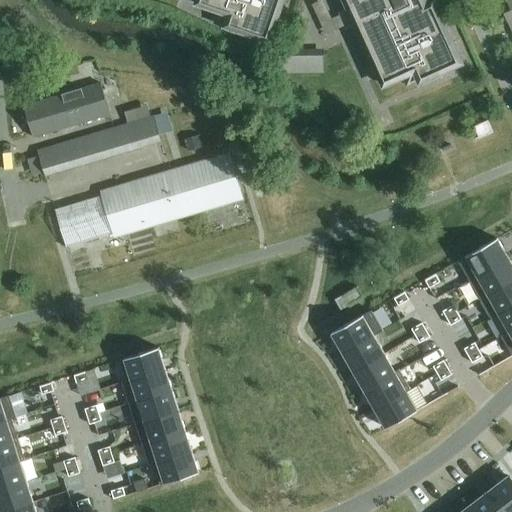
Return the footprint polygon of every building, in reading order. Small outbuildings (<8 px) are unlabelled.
[(226,26),(226,27),(269,42),(282,0),(198,0),(197,5),(217,11),(213,21),(226,26)] [(420,82),(420,83),(461,64),(431,0),(344,0),(384,87),(403,78),(407,87),(420,82)] [(511,0),(505,0),(511,11),(503,15),(511,33),(511,0)] [(309,51),(281,51),(281,74),(310,74),(309,51)] [(62,96),(24,108),(33,139),(111,116),(101,84),(82,90),(82,89),(62,95),(62,96)] [(154,117),(96,135),(102,157),(161,139),(154,117)] [(488,122),(474,128),(479,140),(493,133),(488,122)] [(203,147),(200,136),(185,141),(188,152),(203,147)] [(38,152),(44,174),(84,162),(77,140),(38,152)] [(103,196),(55,210),(67,249),(114,235),(115,237),(150,226),(149,221),(182,211),(184,217),(208,209),(206,204),(241,193),(229,156),(102,194),(103,196)] [(497,240),(458,262),(469,282),(509,260),(497,240)] [(511,265),(509,260),(469,282),(480,301),(511,282),(511,265)] [(429,289),(440,283),(436,276),(425,282),(429,289)] [(511,282),(480,301),(490,319),(511,306),(511,282)] [(341,310),(362,298),(357,289),(336,301),(341,310)] [(408,301),(405,294),(394,300),(398,307),(408,301)] [(457,313),(453,306),(442,312),(447,319),(457,313)] [(511,306),(490,319),(491,320),(499,315),(509,332),(501,337),(501,338),(511,331),(511,306)] [(371,312),(332,334),(343,354),(383,331),(371,312)] [(451,326),(461,320),(457,313),(447,319),(451,326)] [(426,331),(422,324),(411,330),(415,337),(426,331)] [(383,331),(343,354),(354,373),(385,355),(375,337),(383,332),(383,331)] [(419,344),(430,338),(426,331),(415,337),(419,344)] [(511,331),(501,338),(511,357),(511,331)] [(479,350),(474,344),(464,350),(468,357),(479,350)] [(159,349),(120,361),(127,382),(122,383),(123,384),(166,370),(159,349)] [(472,364),(483,357),(479,350),(468,357),(472,364)] [(385,355),(354,373),(365,391),(400,371),(399,370),(395,373),(385,355)] [(447,368),(443,361),(432,368),(437,375),(447,368)] [(451,375),(447,368),(437,375),(441,382),(451,375)] [(166,370),(123,384),(129,405),(173,391),(166,370)] [(400,371),(365,391),(375,410),(411,390),(400,371)] [(88,381),(86,373),(74,377),(77,384),(88,381)] [(54,391),(51,384),(40,387),(42,395),(54,391)] [(411,390),(375,410),(386,430),(418,412),(407,393),(411,391),(411,390)] [(173,391),(129,405),(136,425),(179,411),(173,391)] [(9,397),(0,399),(0,423),(16,418),(9,397)] [(99,414),(97,406),(85,410),(87,418),(99,414)] [(179,411),(136,425),(142,446),(186,432),(179,411)] [(102,422),(99,414),(87,418),(90,426),(102,422)] [(65,425),(62,417),(51,421),(53,429),(65,425)] [(16,418),(0,423),(0,446),(18,440),(12,420),(17,419),(16,418)] [(67,433),(65,425),(53,429),(56,437),(67,433)] [(186,432),(142,446),(149,466),(192,452),(186,432)] [(18,440),(0,446),(0,468),(25,461),(18,440)] [(112,455),(110,447),(98,451),(101,459),(112,455)] [(192,452),(149,466),(149,467),(154,466),(161,486),(199,474),(192,452)] [(115,463),(112,455),(101,459),(103,467),(115,463)] [(78,466),(75,459),(64,462),(66,470),(78,466)] [(25,461),(0,468),(0,491),(27,483),(21,463),(25,462),(25,461)] [(80,474),(78,466),(66,470),(69,478),(80,474)] [(511,511),(511,481),(510,478),(491,492),(506,511),(511,511)] [(145,480),(134,484),(137,494),(148,490),(145,480)] [(27,483),(0,491),(0,511),(6,511),(34,503),(27,483)] [(125,496),(123,489),(111,492),(114,500),(125,496)] [(506,511),(491,492),(473,506),(477,511),(506,511)] [(91,507),(89,500),(77,503),(79,511),(91,507)] [(36,511),(34,503),(6,511),(36,511)]
